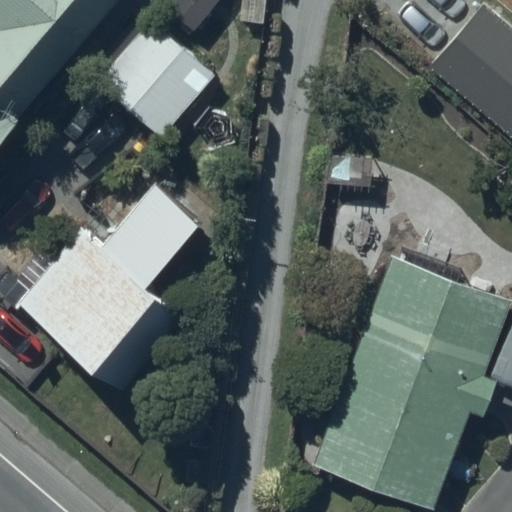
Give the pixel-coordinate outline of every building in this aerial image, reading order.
[(0,0),(0,149),(120,0),(0,0)] [(511,0),(500,0),(511,10),(511,0)] [(219,75),(153,17),(96,80),(161,139),(219,75)] [(204,226),(160,187),(155,187),(108,241),(87,223),(61,252),(47,240),(3,290),(123,394),(191,315),(154,284),(204,226)] [(511,313),(511,298),(395,255),(316,467),(436,511),(472,413),(485,418),(498,382),(488,378),(511,313)]
